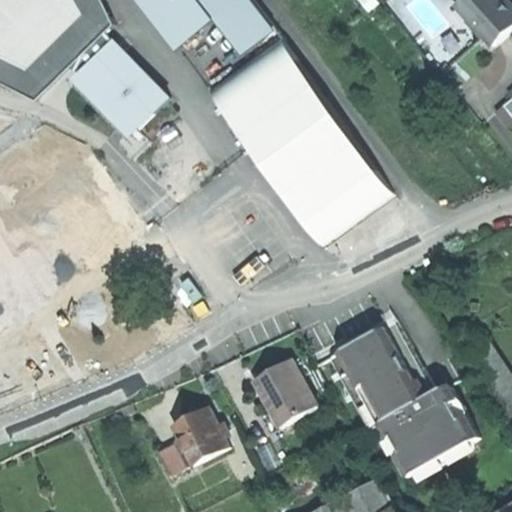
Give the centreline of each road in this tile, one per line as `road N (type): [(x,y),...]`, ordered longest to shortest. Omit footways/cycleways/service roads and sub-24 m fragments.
road 1 (residential): [(511,209),(334,287),(284,300),(121,397),(46,430),(0,439)]
road 2 (unknown): [(180,216),(40,299),(36,324),(75,417)]
